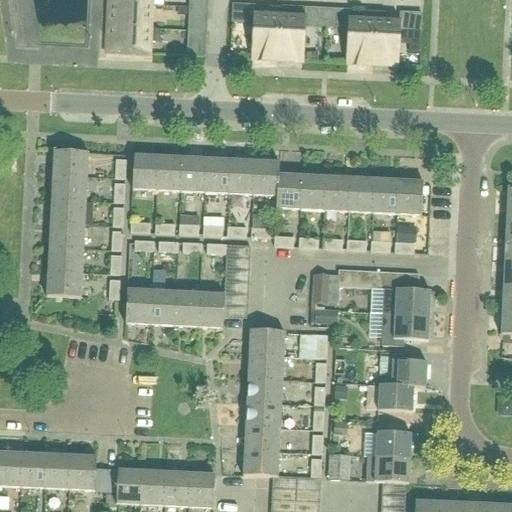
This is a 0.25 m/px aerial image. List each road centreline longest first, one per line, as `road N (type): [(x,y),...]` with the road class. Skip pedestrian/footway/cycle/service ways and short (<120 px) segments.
road 1 (residential): [(511,460),(473,450),(460,416),(474,125)]
road 2 (tertiary): [(474,125),(215,114)]
road 3 (tertiary): [(215,114),(0,102)]
road 4 (residential): [(99,372),(77,418),(0,419)]
